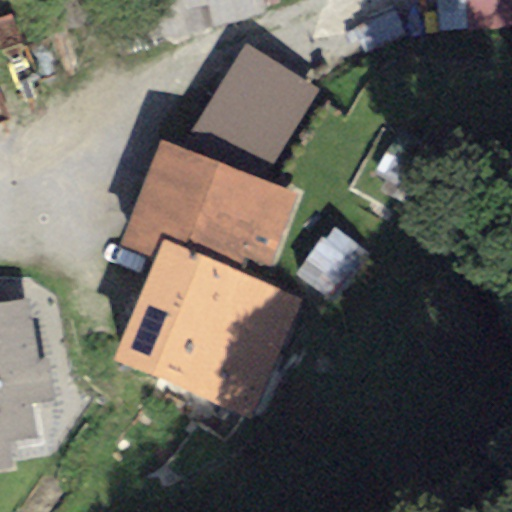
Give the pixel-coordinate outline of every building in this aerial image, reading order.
[(256,0),(145,0),(156,40),(260,12),(256,0)] [(245,50),(176,158),(260,193),(327,102),(245,50)] [(176,158),(160,152),(118,254),(152,268),(161,246),(237,278),(254,284),(287,204),(260,193),(176,158)] [(161,246),(152,268),(112,372),(251,425),(298,301),(254,284),(237,278),(161,246)] [(0,485),(1,486),(0,469),(0,450),(40,447),(29,307),(0,309),(0,485)]
